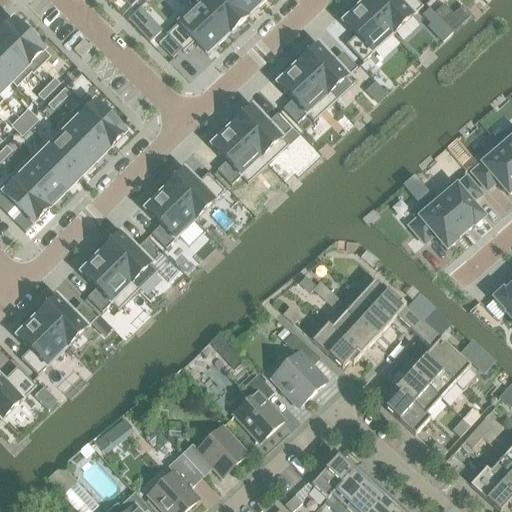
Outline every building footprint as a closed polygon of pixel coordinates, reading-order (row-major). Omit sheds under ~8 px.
[(138,0),(127,0),(125,3),(130,9),(131,9),(139,1),(138,0)] [(204,0),(198,6),(228,38),(248,19),(230,0),(204,0)] [(230,0),(248,19),(257,10),(267,0),(230,0)] [(368,0),(363,5),(392,37),(409,21),(422,9),(414,0),(368,0)] [(363,5),(343,24),(355,38),(346,47),(350,51),(362,65),(373,54),(392,37),(363,5)] [(198,6),(166,37),(167,38),(171,43),(180,53),(182,54),(185,52),(194,44),(206,56),(207,57),(228,38),(198,6)] [(140,9),(128,21),(149,44),(162,32),(140,9)] [(13,23),(0,35),(0,43),(31,75),(30,76),(32,77),(50,60),(49,59),(32,42),(35,38),(30,32),(27,29),(23,32),(21,31),(13,23)] [(167,38),(159,45),(172,60),(180,53),(171,43),(167,38)] [(83,42),(73,52),(81,60),(86,55),(91,50),(83,42)] [(0,43),(0,72),(12,84),(11,85),(12,86),(16,90),(30,76),(31,75),(0,43)] [(318,48),(297,67),(333,105),(345,94),(353,86),(347,79),(350,76),(356,70),(347,61),(343,55),(335,62),(333,64),(328,58),(318,48)] [(289,75),(277,86),(287,96),(292,102),(282,111),(296,126),(302,121),(306,117),(312,123),(313,124),(333,105),(297,67),(289,75)] [(0,72),(0,95),(4,91),(11,85),(12,84),(0,72)] [(52,83),(46,89),(51,95),(60,86),(54,81),(52,83)] [(375,84),(364,93),(377,106),(387,97),(375,84)] [(41,94),(37,98),(43,103),(47,99),(51,95),(46,89),(41,94)] [(64,91),(55,99),(61,105),(66,100),(70,96),(64,91)] [(88,98),(71,115),(108,152),(125,135),(117,127),(88,98)] [(55,99),(47,108),(53,113),(58,108),(61,105),(55,99)] [(237,120),(231,126),(232,127),(231,129),(267,167),(277,158),(287,148),(282,142),(281,141),(290,132),(277,117),(270,123),(267,126),(252,109),(243,118),(241,116),(237,120)] [(26,112),(19,120),(24,126),(33,117),(31,115),(29,113),(27,111),(26,112)] [(71,115),(56,130),(59,134),(62,137),(63,136),(93,166),(108,152),(71,115)] [(33,117),(24,126),(30,131),(38,123),(36,120),(35,119),(33,117)] [(19,120),(10,129),(13,131),(14,132),(16,134),(24,126),(19,120)] [(24,126),(16,134),(18,136),(22,140),(25,136),(30,131),(24,126)] [(511,126),(494,143),(511,164),(511,126)] [(231,129),(211,148),(226,164),(219,171),(216,173),(228,186),(230,188),(236,182),(240,179),(241,180),(247,186),(267,167),(231,129)] [(50,149),(49,150),(79,181),(81,178),(93,166),(63,136),(62,137),(57,142),(50,149)] [(481,166),(471,175),(486,193),(496,184),(508,198),(511,194),(511,164),(494,143),(475,159),(481,166)] [(35,153),(29,159),(64,195),(71,189),(79,181),(49,150),(50,149),(49,149),(44,144),(35,153)] [(1,153),(0,154),(0,159),(3,162),(10,155),(12,154),(6,148),(1,153)] [(19,169),(15,174),(50,209),(64,195),(29,159),(19,169)] [(184,173),(164,192),(195,223),(212,205),(224,194),(207,177),(197,186),(194,182),(184,173)] [(10,178),(0,188),(0,192),(33,226),(34,225),(50,209),(15,174),(10,178)] [(435,200),(434,200),(464,235),(473,228),(473,229),(484,220),(471,205),(481,197),(466,179),(456,188),(453,184),(435,200)] [(0,192),(0,209),(14,224),(24,234),(33,226),(0,192)] [(164,192),(144,212),(149,217),(160,228),(150,237),(165,252),(166,251),(195,223),(164,192)] [(418,220),(408,229),(424,247),(434,238),(446,253),(457,243),(456,243),(464,235),(434,200),(435,200),(432,196),(412,213),(418,220)] [(120,236),(100,255),(137,293),(157,274),(155,272),(150,267),(158,259),(160,257),(149,247),(145,243),(136,252),(120,236)] [(100,255),(81,275),(96,291),(87,300),(92,305),(101,315),(106,310),(111,306),(112,307),(118,313),(137,293),(100,255)] [(305,279),(298,286),(303,291),(309,296),(312,292),(315,289),(311,284),(305,279)] [(375,283),(360,299),(389,326),(395,320),(413,336),(422,326),(405,311),(375,283)] [(312,292),(323,302),(330,294),(319,284),(315,289),(312,292)] [(502,292),(492,301),(493,302),(506,315),(511,321),(509,323),(511,326),(511,287),(510,285),(508,287),(510,289),(505,294),(502,292)] [(411,290),(405,296),(412,302),(418,295),(411,290)] [(341,304),(330,294),(323,302),(334,312),(341,304)] [(407,309),(405,311),(422,326),(434,313),(436,311),(419,296),(417,298),(407,309)] [(56,299),(36,319),(66,350),(96,321),(92,317),(81,306),(79,309),(72,315),(70,313),(56,299)] [(360,299),(345,315),(375,342),(389,326),(360,299)] [(493,302),(484,310),(497,323),(506,315),(493,302)] [(293,327),(299,319),(289,309),(282,317),(293,327)] [(434,313),(422,326),(434,337),(436,335),(446,324),(434,313)] [(345,315),(331,331),(360,358),(375,342),(345,315)] [(36,319),(16,339),(30,352),(20,361),(37,378),(43,373),(66,350),(36,319)] [(431,352),(425,359),(454,386),(469,369),(434,337),(422,326),(413,336),(431,352)] [(331,331),(327,327),(312,344),(341,371),(349,363),(353,367),(360,358),(331,331)] [(284,330),(276,338),(283,345),(284,345),(291,338),(284,330)] [(219,336),(209,345),(218,355),(228,346),(221,339),(219,336)] [(291,338),(284,345),(296,358),(271,381),(298,410),(326,384),(307,364),(314,357),(292,337),(291,338)] [(495,364),(472,343),(460,356),(483,377),(495,364)] [(425,359),(410,375),(440,402),(454,386),(425,359)] [(0,421),(1,423),(36,388),(17,369),(3,383),(0,380),(0,421)] [(410,375),(396,391),(425,418),(426,417),(440,402),(410,375)] [(257,377),(240,393),(248,402),(233,416),(256,442),(253,444),(254,445),(260,440),(265,440),(283,424),(264,403),(273,395),(257,377)] [(430,421),(426,417),(425,418),(396,391),(388,399),(392,402),(384,411),(414,438),(430,421)] [(471,411),(461,422),(469,429),(479,418),(471,411)] [(124,421),(115,428),(125,441),(134,435),(124,421)] [(459,439),(469,429),(461,422),(452,432),(459,439)] [(481,440),(491,429),(484,422),(474,433),(481,440)] [(152,425),(142,433),(146,438),(144,440),(152,449),(154,447),(159,452),(168,443),(152,425)] [(169,428),(168,438),(179,439),(180,429),(169,428)] [(199,474),(207,466),(221,481),(247,457),(222,429),(197,453),(192,447),(182,456),(199,474)] [(474,433),(464,444),(471,451),(481,440),(474,433)] [(104,458),(111,453),(100,439),(94,445),(104,458)] [(440,461),(447,453),(436,444),(429,451),(440,461)] [(79,453),(86,461),(94,454),(87,446),(79,453)] [(511,449),(503,460),(511,467),(511,449)] [(182,456),(167,469),(172,475),(147,498),(159,511),(187,511),(199,501),(190,492),(194,487),(190,482),(199,474),(182,456)] [(455,475),(462,467),(451,458),(444,465),(455,475)] [(307,492),(322,506),(356,470),(348,462),(344,466),(337,459),(307,492)] [(511,467),(503,460),(489,475),(511,496),(511,467)] [(61,467),(47,480),(62,497),(77,484),(61,467)] [(322,506),(328,511),(344,511),(371,483),(356,470),(322,506)] [(511,511),(511,509),(511,496),(489,475),(485,471),(469,488),(495,511),(502,511),(507,507),(511,511)] [(344,511),(372,511),(386,497),(371,483),(344,511)] [(110,511),(139,511),(145,507),(134,496),(119,510),(116,507),(110,511)] [(400,511),(401,511),(386,497),(372,511),(400,511)] [(294,511),(301,505),(295,498),(284,507),(288,511),(294,511)]
